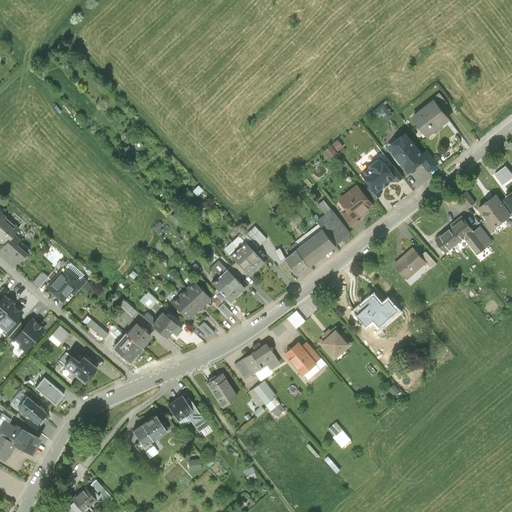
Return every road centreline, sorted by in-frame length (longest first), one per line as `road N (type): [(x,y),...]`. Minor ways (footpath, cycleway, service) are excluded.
road 1 (tertiary): [(511,126),(275,313),(142,384)]
road 2 (residential): [(0,260),(142,384)]
road 3 (tertiary): [(142,384),(77,418),(21,511)]
